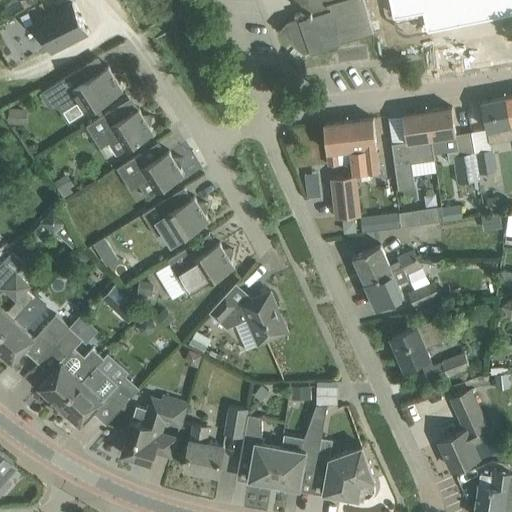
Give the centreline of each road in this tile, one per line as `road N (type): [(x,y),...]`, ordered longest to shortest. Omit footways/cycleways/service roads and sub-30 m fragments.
road 1 (residential): [(261,115),(415,465),(428,511)]
road 2 (residential): [(511,70),(261,115)]
road 3 (residential): [(203,149),(140,42)]
road 4 (residential): [(224,0),(261,115)]
